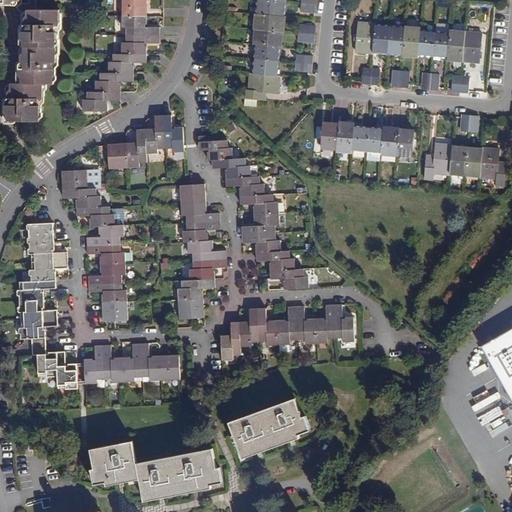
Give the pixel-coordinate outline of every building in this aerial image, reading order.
[(24,60),(21,63),(21,85),(26,85),(26,78),(23,76),(23,66),(26,63),(26,57),(30,54),(30,44),(26,42),(26,31),(30,28),(30,22),(32,19),(32,16),(39,16),(31,2),(29,0),(16,0),(5,0),(4,0),(0,0),(3,2),(22,2),(25,7),(30,17),(28,20),(28,26),(24,29),(24,49),(27,51),(24,53),(24,60)] [(122,0),(122,17),(147,18),(146,0),(122,0)] [(256,17),(283,20),(284,5),(257,2),(256,17)] [(314,16),(315,7),(299,6),(299,15),(314,16)] [(57,64),(62,64),(62,37),(60,37),(60,30),(64,30),(64,16),(39,16),(32,16),(32,19),(30,22),(30,28),(26,31),(26,42),(30,44),(30,54),(26,57),(26,63),(23,66),(23,76),(26,78),(26,85),(21,85),(16,85),(16,86),(16,88),(12,91),(12,98),(11,98),(9,99),(9,111),(11,113),(11,119),(22,119),(45,119),(44,106),(43,106),(43,99),(48,99),(48,85),(51,85),(60,85),(60,72),(57,72),(57,64)] [(57,72),(60,72),(60,85),(64,82),(64,76),(62,75),(62,68),(64,65),(64,58),(66,55),(66,42),(65,40),(65,35),(67,30),(67,24),(69,21),(69,16),(64,16),(64,30),(60,30),(60,37),(62,37),(62,64),(57,64),(57,72)] [(147,18),(122,17),(122,29),(127,29),(127,36),(159,37),(159,29),(147,29),(147,18)] [(284,20),(283,20),(256,17),(254,17),(253,32),(254,32),(281,35),(283,35),(284,20)] [(372,57),(374,29),(374,28),(357,26),(356,38),(356,44),(355,57),(372,58),(372,57)] [(297,36),(313,37),(313,29),(298,28),(297,36)] [(374,29),(372,57),(387,58),(390,31),(374,29)] [(404,32),(402,59),(402,60),(417,62),(418,59),(420,35),(420,32),(404,30),(404,32)] [(390,31),(387,58),(402,59),(404,32),(390,31)] [(255,48),(279,50),(280,50),(281,35),(254,32),(253,47),(255,48)] [(450,37),(447,61),(447,64),(462,65),(464,35),(450,34),(450,37)] [(420,35),(418,59),(432,60),(434,36),(420,35)] [(483,37),(464,35),(462,65),(480,67),(481,54),(482,48),(483,37)] [(122,45),(122,55),(146,56),(146,45),(159,44),(159,37),(127,36),(127,44),(122,45)] [(312,46),(313,37),(297,36),(297,45),(312,46)] [(432,60),(447,61),(450,37),(434,36),(432,60)] [(279,50),(255,48),(254,63),(278,65),(279,50)] [(109,65),(109,75),(133,75),(133,65),(146,65),(146,56),(122,55),(114,55),(114,64),(109,65)] [(295,67),(310,68),(311,59),(295,57),(295,67)] [(276,80),(278,65),(254,63),(253,77),(276,80)] [(310,76),(310,68),(295,67),(294,75),(310,76)] [(369,89),(371,73),(363,72),(362,88),(369,89)] [(380,74),(371,73),(369,89),(379,90),(380,74)] [(96,94),(121,94),(120,84),(133,83),(133,75),(109,75),(100,75),(101,83),(96,83),(96,94)] [(392,91),(399,92),(401,76),(394,75),(392,91)] [(401,76),(399,92),(408,92),(410,77),(401,76)] [(276,80),(253,77),(249,77),(248,95),(242,95),(241,103),(261,105),(262,96),(265,97),(278,98),(279,80),(276,80)] [(429,94),(431,78),(423,78),(422,94),(429,94)] [(440,79),(431,78),(429,94),(438,95),(440,79)] [(459,96),(461,81),(453,80),(451,96),(459,96)] [(470,81),(461,81),(459,96),(469,97),(470,81)] [(43,106),(44,106),(45,119),(50,117),(50,111),(47,109),(47,104),(50,101),(50,93),(52,91),(51,85),(48,85),(48,99),(43,99),(43,106)] [(11,95),(7,97),(7,118),(11,122),(20,122),(22,119),(11,119),(11,113),(9,111),(9,99),(11,98),(12,98),(12,91),(16,88),(16,86),(12,86),(10,88),(11,95)] [(121,102),(121,94),(96,94),(88,94),(88,101),(83,102),(83,113),(108,113),(107,103),(121,102)] [(145,131),(146,156),(158,155),(158,150),(165,150),(163,117),(155,118),(155,130),(145,131)] [(163,117),(165,150),(173,149),(173,154),(184,153),(182,128),(172,129),(171,117),(163,117)] [(469,136),(470,120),(462,119),(461,135),(469,136)] [(480,121),(470,120),(469,136),(478,136),(480,121)] [(351,157),(351,154),(353,131),(354,128),(339,126),(339,128),(336,154),(336,156),(351,157)] [(322,153),(336,154),(339,128),(324,127),(323,138),(322,143),(322,153)] [(383,134),(381,160),(396,162),(396,159),(399,133),(399,132),(384,130),(383,134)] [(127,145),(128,170),(139,169),(140,165),(147,164),(146,156),(145,131),(136,131),(137,145),(127,145)] [(367,155),(369,132),(353,131),(351,154),(367,155)] [(380,165),(381,160),(383,134),(369,132),(367,155),(366,164),(380,165)] [(414,135),(399,133),(396,159),(412,161),(413,152),(413,146),(414,135)] [(213,162),(233,161),(233,149),(228,150),(227,142),(209,143),(209,138),(199,138),(199,152),(208,152),(208,162),(213,162)] [(128,170),(127,145),(107,146),(107,148),(108,171),(128,170)] [(450,179),(453,151),(453,149),(436,148),(435,161),(435,165),(427,164),(425,184),(433,185),(434,179),(450,181),(450,179)] [(450,179),(465,180),(467,152),(453,151),(450,179)] [(465,180),(481,182),(483,153),(467,152),(465,180)] [(483,153),(481,182),(480,183),(498,185),(498,191),(506,192),(508,171),(499,170),(500,167),(501,154),(483,152),(483,153)] [(227,170),(227,180),(251,179),(251,167),(246,167),(246,160),(233,161),(213,162),(213,170),(227,170)] [(63,192),(88,191),(87,172),(70,172),(62,172),(63,192)] [(241,198),(265,196),(265,185),(261,186),(260,178),(251,179),(227,180),(227,188),(241,188),(241,198)] [(182,206),(206,205),(205,186),(181,188),(182,206)] [(77,210),(102,209),(101,198),(97,198),(96,190),(88,191),(63,192),(64,200),(77,200),(77,210)] [(274,196),(265,196),(241,198),(242,207),(254,206),(255,216),(280,215),(279,203),(275,204),(274,196)] [(206,205),(182,206),(183,218),(187,217),(187,225),(221,223),(220,214),(207,215),(206,205)] [(91,229),(99,228),(116,227),(115,216),(111,216),(110,208),(102,209),(77,210),(77,219),(90,218),(91,229)] [(280,226),(280,215),(255,216),(256,228),(243,228),(243,236),(277,234),(277,226),(280,226)] [(221,223),(187,225),(188,233),(184,233),(185,245),(189,244),(209,243),(208,232),(221,231),(221,223)] [(30,245),(54,243),(53,224),(35,225),(29,226),(30,245)] [(116,227),(99,228),(100,239),(87,240),(87,249),(120,247),(120,239),(124,239),(124,227),(116,227)] [(277,246),(277,234),(243,236),(244,245),(257,244),(257,255),(282,253),(282,245),(277,246)] [(35,256),(35,264),(68,261),(67,254),(55,255),(55,243),(54,243),(30,245),(31,256),(35,256)] [(194,256),(194,263),(227,261),(227,253),(214,254),(213,243),(209,243),(189,244),(190,256),(194,256)] [(100,256),(101,267),(126,266),(125,254),(120,254),(120,247),(87,249),(88,257),(100,256)] [(271,262),(271,273),(296,271),(295,260),(291,260),(291,253),(282,253),(257,255),(257,263),(271,262)] [(68,270),(68,261),(35,264),(35,272),(32,272),(32,283),(56,281),(56,271),(68,270)] [(227,261),(194,263),(195,271),(191,271),(191,282),(216,281),(215,270),(228,270),(227,261)] [(126,266),(101,267),(101,277),(89,278),(89,286),(123,284),(122,277),(126,277),(126,266)] [(296,271),(271,273),(272,281),(285,280),(286,291),(310,289),(309,278),(305,278),(305,271),(296,271)] [(20,292),(20,303),(44,301),(44,291),(57,291),(56,281),(32,283),(23,283),(24,292),(20,292)] [(179,302),(204,300),(204,290),(216,289),(216,281),(191,282),(182,282),(183,291),(179,291),(179,302)] [(102,294),(103,304),(128,303),(127,292),(123,292),(123,284),(89,286),(90,295),(102,294)] [(204,300),(179,302),(180,321),(191,320),(205,320),(204,300)] [(24,314),(25,321),(59,320),(58,312),(45,313),(44,301),(20,303),(21,314),(24,314)] [(128,303),(103,304),(103,323),(118,322),(128,322),(128,303)] [(316,320),(317,345),(329,344),(329,339),(336,339),(335,306),(327,306),(327,319),(316,320)] [(335,306),(336,339),(344,339),(345,343),(356,342),(355,318),(344,318),(343,306),(335,306)] [(306,345),(317,345),(316,320),(305,320),(305,307),(297,308),(298,341),(306,341),(306,345)] [(278,322),(279,347),(291,346),(290,341),(298,341),(297,308),(288,308),(289,322),(278,322)] [(266,309),(259,310),(260,343),(268,343),(268,347),(279,347),(278,322),(267,322),(266,309)] [(251,323),(240,323),(241,349),(253,348),(253,343),(260,343),(259,310),(250,310),(251,323)] [(59,320),(25,321),(25,330),(21,330),(21,341),(24,341),(32,340),(46,340),(46,329),(59,328),(59,320)] [(241,357),(241,349),(240,323),(232,324),(232,336),(222,337),(223,362),(234,361),(234,357),(241,357)] [(511,329),(482,346),(511,398),(511,329)] [(149,345),(141,346),(143,379),(150,378),(151,383),(162,382),(161,358),(150,358),(149,345)] [(133,359),(123,360),(124,384),(143,383),(143,379),(141,346),(133,346),(133,359)] [(59,380),(58,355),(47,355),(47,347),(32,347),(33,358),(39,358),(39,369),(39,376),(47,376),(48,380),(59,380)] [(124,384),(123,360),(112,360),(112,347),(111,347),(103,348),(105,381),(113,381),(113,385),(124,384)] [(97,381),(105,381),(103,348),(95,348),(96,360),(85,361),(86,386),(97,386),(97,381)] [(66,355),(58,355),(59,380),(60,389),(67,389),(67,392),(78,392),(77,367),(67,367),(66,355)] [(161,358),(162,382),(181,381),(179,357),(161,358)] [(299,402),(297,398),(232,422),(234,427),(299,402)] [(304,416),(299,402),(234,427),(245,456),(258,451),(296,437),(301,435),(310,432),(304,416)] [(310,432),(313,431),(307,415),(304,416),(310,432)] [(303,439),(301,435),(296,437),(258,451),(245,456),(246,461),(303,439)] [(36,452),(45,452),(45,442),(36,443),(36,452)] [(137,446),(136,444),(95,452),(96,455),(137,446)] [(102,485),(109,484),(125,481),(143,477),(144,481),(148,500),(163,497),(206,488),(212,487),(224,485),(221,469),(218,454),(141,468),(141,466),(137,446),(96,455),(99,470),(102,485)] [(218,454),(217,450),(141,466),(141,468),(218,454)] [(109,484),(110,488),(144,481),(143,477),(125,481),(109,484)] [(148,500),(149,504),(213,491),(212,487),(206,488),(163,497),(148,500)]
